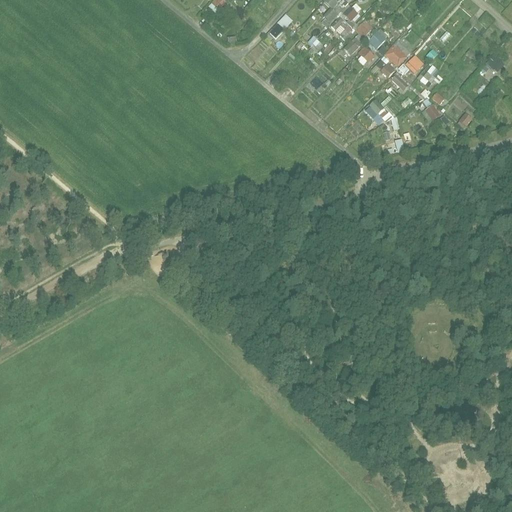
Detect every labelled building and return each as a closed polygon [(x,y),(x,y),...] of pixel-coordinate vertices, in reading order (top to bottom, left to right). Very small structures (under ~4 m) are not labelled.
[(215,0),(209,7),(217,15),(228,3),(224,0),(215,0)] [(327,28),(351,2),(348,0),(321,0),(330,8),(323,17),(326,19),(322,23),(327,28)] [(345,40),(358,26),(354,23),(360,16),(355,11),(346,22),(339,16),(329,27),(345,40)] [(269,32),(277,39),(293,21),(285,14),(269,32)] [(359,34),(344,49),(351,56),(361,47),(358,44),(374,29),(366,21),(356,31),(359,34)] [(369,42),(378,50),(389,37),(380,30),(369,42)] [(397,68),(411,54),(398,41),(384,55),(397,68)] [(356,55),(365,66),(375,57),(366,46),(356,55)] [(487,64),(498,73),(506,64),(495,54),(487,64)] [(406,65),(415,74),(425,64),(415,55),(406,65)] [(388,78),(396,71),(389,64),(381,71),(388,78)] [(399,69),(405,77),(412,73),(406,64),(399,69)] [(432,65),(419,80),(427,87),(440,72),(432,65)] [(404,92),(410,86),(397,75),(392,81),(404,92)] [(436,93),(432,100),(441,105),(445,98),(436,93)] [(384,107),(393,101),(390,97),(381,102),(384,107)] [(365,111),(374,119),(378,115),(387,123),(393,116),(376,100),(365,111)] [(423,113),(430,124),(441,116),(433,105),(423,113)] [(462,114),(458,127),(467,129),(471,116),(462,114)]
